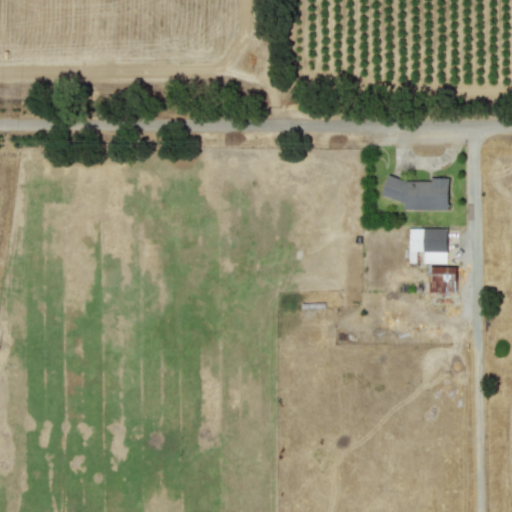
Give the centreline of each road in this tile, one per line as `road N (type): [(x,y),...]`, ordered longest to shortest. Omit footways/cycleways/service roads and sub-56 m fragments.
road 1 (residential): [(0,122),(511,125)]
road 2 (track): [(472,125),(478,511)]
